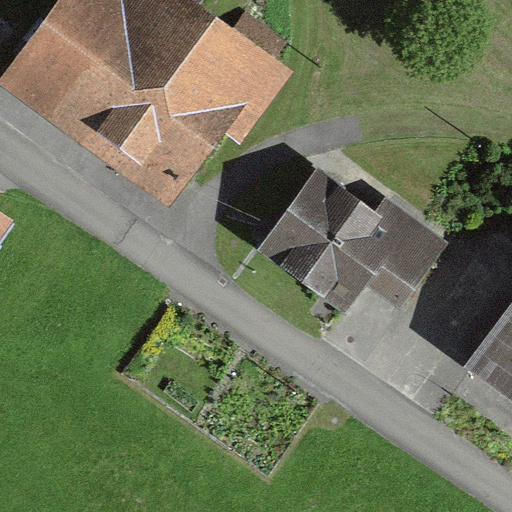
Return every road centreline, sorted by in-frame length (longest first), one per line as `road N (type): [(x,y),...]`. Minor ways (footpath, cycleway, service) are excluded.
road 1 (unclassified): [(0,138),(250,322),(511,499)]
road 2 (track): [(511,139),(414,129),(333,137),(271,156),(229,191),(206,230),(171,263)]
road 3 (track): [(511,248),(388,415)]
